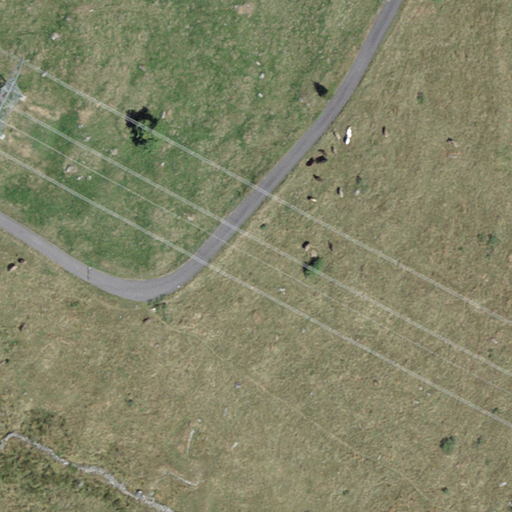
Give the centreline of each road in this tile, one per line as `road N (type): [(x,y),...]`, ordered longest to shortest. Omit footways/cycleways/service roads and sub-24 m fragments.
road 1 (unclassified): [(398,0),(336,113),(181,270),(124,271),(0,211)]
road 2 (track): [(147,275),(173,350),(235,429),(351,477)]
